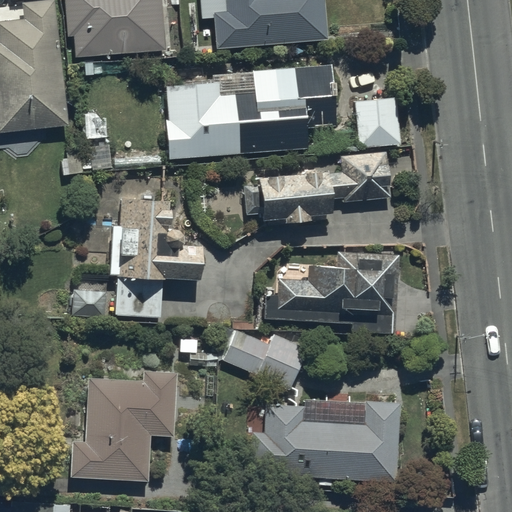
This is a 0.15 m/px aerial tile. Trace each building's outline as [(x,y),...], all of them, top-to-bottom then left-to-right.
[(0,125),(64,119),(51,0),(19,0),(20,13),(0,14),(0,125)] [(159,0),(62,0),(65,33),(73,32),(74,50),(162,44),(159,0)] [(210,12),(212,41),(324,34),(322,0),(197,0),(198,13),(210,12)] [(163,114),(164,154),(303,145),(301,122),(337,120),(333,59),(222,65),(222,76),(164,79),(166,114),(163,114)] [(351,96),(356,142),(396,139),(392,93),(351,96)] [(58,154),(58,169),(93,168),(92,141),(65,143),(65,154),(58,154)] [(252,175),(253,187),(244,187),(245,213),(258,212),(258,216),(281,214),(281,219),(307,218),(306,213),(330,212),(330,198),(343,197),(343,201),(385,199),(382,154),(338,157),(339,173),(325,173),(325,171),(252,175)] [(109,221),(106,269),(113,269),(110,310),(156,312),(158,267),(197,271),(199,237),(177,236),(178,219),(162,218),(162,190),(117,190),(117,221),(109,221)] [(305,276),(275,274),(274,289),(261,289),(260,314),(348,319),(347,328),(390,331),(396,249),(333,245),(332,256),(305,255),(305,256),(305,276)] [(105,285),(71,283),(70,309),(104,310),(105,285)] [(234,323),(219,355),(287,385),(305,345),(270,329),(266,337),(234,323)] [(139,375),(85,371),(81,435),(68,434),(66,471),(145,476),(147,430),(169,431),(173,366),(140,364),(139,375)] [(392,477),(396,398),(363,396),(362,418),(298,415),(299,399),(262,397),(260,429),(247,428),(245,468),(392,477)] [(69,511),(70,499),(9,498),(8,511),(69,511)]
